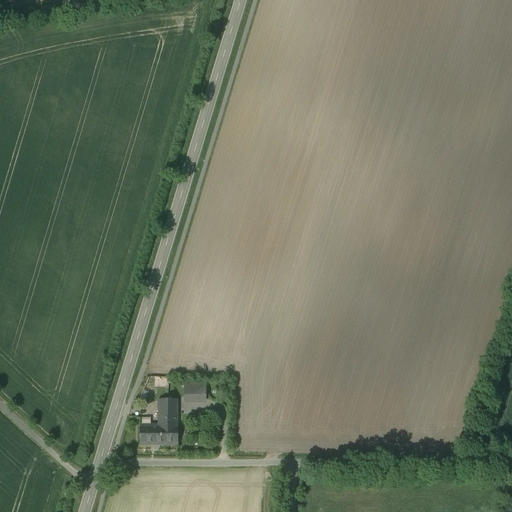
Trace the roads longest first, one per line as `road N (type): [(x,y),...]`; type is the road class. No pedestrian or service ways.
road 1 (tertiary): [(239,0),(101,464)]
road 2 (unclassified): [(101,464),(511,460)]
